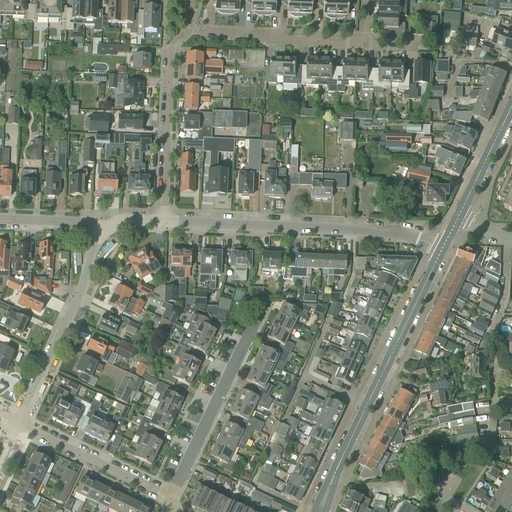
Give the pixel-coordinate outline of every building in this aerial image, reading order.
[(0,16),(12,17),(12,0),(0,0),(0,3),(0,16)] [(29,21),(30,6),(24,6),(24,0),(12,0),(12,17),(23,17),(23,21),(29,21)] [(36,0),(36,6),(30,6),(29,21),(36,21),(36,19),(48,19),(48,0),(36,0)] [(60,7),(60,0),(48,0),(48,19),(59,20),(59,22),(65,22),(66,13),(66,7),(60,7)] [(66,13),(65,22),(65,30),(73,31),(73,20),(84,20),(84,0),(72,0),(72,13),(66,13)] [(101,29),(102,17),(102,14),(96,14),(96,0),(87,0),(84,0),(84,20),(83,26),(94,26),(93,31),(101,32),(101,29)] [(208,0),(209,0),(215,1),(214,11),(217,11),(217,12),(221,14),(226,14),(226,0),(208,0)] [(226,0),(226,14),(232,15),(236,13),(236,12),(239,12),(239,2),(245,2),(245,0),(226,0)] [(245,0),(245,2),(251,2),(251,13),(253,13),(253,14),(257,16),(263,16),(263,0),(245,0)] [(272,13),(275,14),(275,3),(281,4),(281,0),(263,0),(263,16),(268,16),(272,15),(272,13)] [(281,0),(281,4),(287,4),(287,14),(289,14),(289,15),(294,17),(299,18),(299,0),(281,0)] [(299,0),(299,18),(304,18),(308,16),(308,15),(311,15),(311,5),(317,5),(317,0),(299,0)] [(335,0),(317,0),(317,5),(323,5),(323,16),(325,16),(325,17),(330,19),(335,19),(335,0)] [(335,0),(335,19),(340,19),(344,18),(344,17),(347,17),(348,6),(354,7),(353,0),(335,0)] [(405,10),(405,0),(393,0),(394,4),(380,4),(379,16),(399,17),(399,10),(405,10)] [(511,0),(495,0),(495,11),(511,12),(511,0)] [(107,18),(102,17),(101,29),(107,30),(108,23),(119,24),(120,4),(108,4),(107,18)] [(133,5),(120,4),(119,24),(126,24),(126,30),(130,30),(137,31),(138,19),(132,19),(133,5)] [(138,14),(138,19),(137,31),(137,35),(137,37),(140,38),(143,38),(143,30),(157,30),(157,23),(159,23),(159,7),(144,7),(143,14),(138,14)] [(488,15),(489,9),(471,7),(470,13),(471,13),(488,15)] [(399,24),(399,17),(379,16),(379,28),(393,29),(392,35),(404,35),(405,24),(399,24)] [(426,36),(436,36),(437,18),(427,18),(426,36)] [(511,35),(497,30),(492,44),(511,51),(511,35)] [(476,48),(477,34),(459,33),(444,32),(443,45),(458,46),(458,47),(457,50),(474,52),(475,48),(476,48)] [(129,53),(129,46),(100,45),(99,45),(98,55),(115,56),(115,53),(129,53)] [(228,60),(242,61),(243,53),(241,53),(241,52),(229,51),(228,58),(228,60)] [(202,68),(202,61),(202,55),(186,54),(186,67),(202,68)] [(132,70),(149,71),(150,56),(133,55),(133,58),(130,58),(130,62),(133,63),(132,70)] [(263,64),(263,55),(252,55),(252,64),(263,64)] [(277,84),(283,85),(283,77),(284,57),(279,57),(274,58),(274,59),(272,59),(271,70),(265,69),(264,84),(277,84)] [(284,57),(283,77),(283,85),(301,85),(302,71),(296,71),(296,60),(293,60),(294,59),(289,57),(284,57)] [(302,70),(302,71),(301,85),(319,86),(320,58),(313,58),(312,59),(308,59),(308,71),(302,70)] [(328,93),(337,93),(338,72),(332,72),(332,60),(328,60),(328,59),(320,58),(319,86),(326,86),(328,89),(328,93)] [(348,82),(355,82),(356,60),(348,60),(348,61),(344,61),(344,72),(338,72),(337,93),(344,93),(346,87),(348,87),(348,82)] [(373,91),(373,88),(374,73),(368,73),(368,62),(364,61),(364,60),(356,60),(355,82),(362,83),(362,90),(373,91)] [(391,84),(392,62),(384,61),(384,62),(380,62),(379,74),(374,73),(373,88),(380,89),(382,90),(385,91),(387,91),(388,92),(391,92),(391,84)] [(443,62),(438,61),(435,73),(443,74),(443,62)] [(409,90),(409,85),(410,75),(404,75),(404,63),(400,63),(400,62),(392,62),(391,84),(398,84),(398,89),(409,90)] [(429,84),(430,63),(415,62),(414,84),(429,84)] [(201,80),(201,74),(202,68),(186,67),(185,80),(201,80)] [(490,69),(487,79),(503,85),(507,75),(490,69)] [(438,86),(448,87),(450,80),(439,78),(438,86)] [(503,85),(487,79),(481,78),(479,83),(485,83),(483,88),(499,94),(503,85)] [(125,83),(124,107),(142,108),(142,84),(125,83)] [(185,86),(184,98),(197,98),(198,86),(185,86)] [(430,88),(430,98),(443,98),(443,88),(430,88)] [(468,98),(479,97),(495,104),(499,94),(483,88),(481,91),(470,92),(468,98)] [(479,97),(476,107),(492,113),(495,104),(479,97)] [(197,111),(197,105),(197,98),(184,98),(184,110),(197,111)] [(427,102),(425,113),(440,112),(439,101),(427,102)] [(69,102),(69,110),(78,111),(78,103),(69,102)] [(488,123),(492,113),(476,107),(473,113),(454,113),(452,121),(470,124),(473,116),(488,123)] [(7,125),(18,126),(19,109),(8,109),(7,125)] [(183,130),(183,131),(197,132),(197,142),(203,142),(204,139),(211,139),(212,128),(231,129),(243,129),(244,113),(212,112),(212,114),(200,113),(200,118),(184,118),(183,124),(182,124),(182,130),(183,130)] [(108,116),(89,115),(89,133),(107,133),(108,116)] [(118,130),(141,130),(141,117),(118,117),(118,130)] [(277,133),(290,133),(291,120),(278,120),(277,133)] [(355,126),(341,125),(341,140),(355,141),(355,126)] [(445,127),(445,133),(445,134),(451,134),(474,144),(477,135),(463,129),(463,128),(456,125),(455,129),(450,127),(445,127)] [(445,134),(444,137),(450,140),(449,142),(448,144),(456,148),(456,146),(470,152),(474,144),(451,134),(445,134)] [(139,136),(124,135),(124,143),(139,144),(139,136)] [(109,137),(95,136),(94,149),(101,150),(102,148),(103,145),(103,143),(109,144),(109,137)] [(262,136),(261,149),(275,150),(276,137),(262,136)] [(387,136),(387,145),(408,145),(412,145),(412,136),(387,136)] [(140,137),(139,145),(146,146),(150,146),(151,137),(140,137)] [(234,140),(211,139),(204,139),(203,142),(203,144),(206,144),(206,153),(210,153),(209,155),(209,171),(208,171),(207,195),(225,196),(226,174),(215,174),(216,156),(217,156),(218,153),(233,154),(234,140)] [(32,161),(40,162),(41,140),(32,140),(32,161)] [(259,174),(261,141),(244,141),(244,149),(247,149),(246,167),(243,167),(243,173),(238,172),(238,173),(237,173),(236,187),(237,187),(237,196),(240,196),(240,198),(249,198),(249,197),(251,197),(252,174),(259,174)] [(94,142),(84,142),(83,142),(82,163),(93,164),(94,142)] [(408,153),(408,145),(387,145),(377,144),(377,152),(408,153)] [(132,193),(138,194),(139,170),(138,170),(139,168),(139,155),(139,152),(133,152),(133,172),(128,171),(128,177),(129,177),(128,192),(132,192),(132,193)] [(435,158),(440,160),(463,170),(466,161),(451,155),(450,157),(438,152),(435,158)] [(46,170),(45,197),(56,198),(57,193),(59,193),(59,180),(65,180),(66,155),(57,155),(57,170),(46,170)] [(181,186),(181,193),(187,193),(187,195),(192,195),(192,193),(194,194),(195,172),(187,172),(187,171),(187,168),(190,168),(190,162),(191,155),(182,155),(182,167),(182,174),(181,174),(181,182),(181,186)] [(463,170),(440,160),(438,165),(446,169),(444,172),(459,178),(463,170)] [(511,162),(511,164),(511,169),(510,173),(507,172),(505,177),(508,178),(504,186),(501,185),(499,190),(501,191),(498,199),(506,204),(504,208),(511,212),(511,162)] [(101,192),(107,192),(108,166),(98,165),(97,176),(98,176),(97,191),(101,191),(101,192)] [(138,170),(139,170),(138,194),(143,194),(143,193),(148,193),(149,178),(144,178),(145,165),(139,165),(139,168),(138,170)] [(114,166),(108,166),(107,192),(113,192),(113,191),(117,191),(117,177),(113,177),(114,166)] [(322,168),(322,176),(321,200),(327,200),(327,199),(331,199),(331,185),(327,185),(327,168),(322,168)] [(8,170),(2,170),(0,197),(4,197),(5,198),(8,198),(9,197),(10,197),(11,170),(8,170)] [(69,196),(83,196),(84,178),(86,178),(86,170),(79,170),(79,178),(70,177),(69,196)] [(430,174),(416,171),(413,183),(427,186),(430,174)] [(36,173),(21,172),(20,198),(22,198),(22,199),(27,199),(27,198),(33,199),(34,183),(35,183),(36,173)] [(268,197),(268,198),(273,198),(274,174),(269,174),(268,174),(268,182),(264,182),(263,197),(268,197)] [(280,174),(274,174),(273,198),(279,198),(279,197),(283,197),(284,183),(280,182),(280,174)] [(315,198),(315,200),(321,200),(322,176),(299,175),(298,186),(311,186),(311,198),(315,198)] [(354,180),(354,188),(363,188),(363,181),(354,180)] [(387,192),(387,183),(379,182),(379,192),(387,192)] [(446,196),(449,196),(449,188),(428,187),(427,204),(444,205),(445,204),(446,201),(446,196)] [(45,268),(52,268),(53,244),(50,244),(49,243),(48,241),(46,241),(45,241),(43,242),(43,244),(40,244),(40,250),(36,250),(35,257),(39,258),(39,259),(46,260),(45,268)] [(0,272),(4,272),(9,272),(10,251),(5,251),(5,243),(2,243),(1,242),(0,242),(0,272)] [(21,246),(20,246),(18,246),(18,255),(15,255),(15,264),(17,264),(17,267),(16,267),(16,273),(23,273),(24,268),(22,268),(22,265),(29,265),(29,257),(29,247),(27,247),(27,246),(27,245),(26,245),(26,244),(25,244),(25,243),(24,243),(23,243),(22,243),(22,244),(21,244),(21,245),(21,246)] [(146,249),(137,254),(146,269),(150,275),(155,272),(160,270),(151,255),(150,256),(146,249)] [(472,264),(481,267),(486,251),(479,250),(477,255),(461,249),(457,258),(472,264)] [(180,279),(181,252),(177,252),(177,250),(172,250),(172,252),(171,252),(170,274),(173,274),(173,276),(174,276),(174,279),(176,279),(180,279)] [(184,252),(181,252),(180,279),(180,280),(184,280),(184,279),(185,270),(190,270),(191,252),(190,252),(190,251),(184,251),(184,252)] [(201,252),(201,258),(200,277),(204,277),(204,282),(209,283),(211,252),(206,251),(206,252),(201,252)] [(216,252),(211,252),(209,283),(209,291),(215,291),(215,276),(220,277),(220,276),(225,276),(225,266),(220,266),(221,253),(216,253),(216,252)] [(239,277),(241,253),(236,253),(236,254),(231,253),(230,269),(234,269),(234,282),(238,282),(239,277)] [(250,270),(251,260),(251,254),(246,254),(246,253),(241,253),(239,277),(238,282),(246,282),(246,270),(250,270)] [(150,275),(146,269),(137,254),(129,260),(132,266),(131,267),(140,281),(150,276),(150,275)] [(262,255),(262,271),(261,275),(268,275),(269,271),(279,271),(279,255),(262,255)] [(295,256),(294,270),(306,271),(307,256),(295,256)] [(320,257),(307,256),(306,271),(311,271),(319,271),(320,257)] [(319,271),(327,272),(333,272),(333,258),(320,257),(319,271)] [(345,258),(333,258),(333,272),(344,272),(345,272),(345,258)] [(382,268),(382,269),(394,275),(397,268),(395,268),(396,259),(377,258),(377,268),(382,268)] [(457,258),(453,266),(468,272),(469,272),(471,268),(479,271),(481,267),(472,264),(457,258)] [(355,259),(355,270),(361,270),(365,270),(365,259),(355,259)] [(395,268),(397,268),(394,275),(406,281),(416,263),(414,260),(396,259),(395,268)] [(485,269),(490,272),(500,276),(500,266),(490,261),(485,269)] [(453,266),(449,274),(464,280),(471,283),(475,275),(469,272),(468,272),(453,266)] [(375,284),(391,290),(395,280),(375,271),(373,276),(377,279),(375,284)] [(344,277),(344,272),(333,272),(333,276),(332,283),(337,283),(337,277),(344,277)] [(490,272),(486,279),(496,284),(500,277),(500,276),(490,272)] [(464,280),(449,274),(445,282),(460,288),(470,293),(473,287),(468,285),(463,283),(464,280)] [(28,285),(30,286),(33,286),(33,277),(33,275),(26,275),(23,284),(28,285)] [(5,287),(19,293),(23,284),(9,278),(5,287)] [(49,295),(50,279),(33,279),(33,286),(30,286),(30,287),(49,295)] [(356,288),(360,280),(353,280),(350,288),(356,288)] [(387,299),(391,290),(375,284),(373,282),(371,287),(368,286),(366,290),(387,299)] [(470,293),(460,288),(445,282),(442,290),(456,296),(466,301),(470,293)] [(496,294),(500,287),(489,282),(485,290),(491,293),(492,292),(496,294)] [(158,292),(156,288),(153,290),(139,283),(136,289),(163,302),(158,292)] [(158,292),(163,302),(164,287),(165,283),(156,288),(158,292)] [(129,298),(131,294),(117,287),(117,288),(115,288),(114,291),(114,293),(113,296),(141,310),(144,303),(137,300),(136,301),(129,298)] [(176,287),(164,287),(163,302),(176,303),(178,303),(179,300),(179,297),(179,288),(176,287)] [(249,289),(248,301),(262,302),(263,289),(249,289)] [(384,307),(387,299),(366,290),(365,289),(363,293),(368,295),(366,300),(384,307)] [(456,296),(442,290),(438,298),(453,304),(463,309),(465,304),(456,300),(457,298),(466,302),(466,301),(456,296)] [(483,299),(485,300),(496,305),(499,297),(491,293),(485,290),(481,298),(483,299)] [(25,291),(18,304),(24,308),(25,306),(39,313),(40,312),(42,312),(43,309),(43,307),(45,302),(37,298),(37,297),(25,291)] [(232,301),(242,304),(245,294),(235,291),(232,301)] [(206,293),(194,293),(193,300),(193,306),(205,311),(206,293)] [(329,303),(332,304),(338,304),(342,294),(331,294),(329,303)] [(132,314),(138,316),(141,310),(113,296),(111,299),(109,300),(108,302),(109,304),(109,305),(122,312),(121,313),(130,317),(132,314)] [(232,301),(220,297),(218,305),(217,309),(218,309),(227,312),(228,312),(232,301)] [(347,307),(351,297),(346,297),(343,305),(347,307)] [(463,309),(453,304),(438,298),(433,307),(448,313),(450,314),(451,310),(460,314),(463,309)] [(492,314),(496,305),(485,300),(483,299),(479,308),(483,310),(492,314)] [(356,306),(380,316),(384,307),(366,300),(364,303),(359,301),(356,306)] [(9,307),(0,302),(0,311),(6,314),(9,307)] [(163,302),(160,308),(173,314),(176,308),(163,302)] [(189,306),(178,305),(175,312),(184,316),(189,306)] [(294,325),(295,324),(298,318),(306,322),(308,317),(306,316),(296,311),(282,305),(277,316),(294,325)] [(299,305),(296,311),(306,316),(309,309),(299,305)] [(376,324),(380,316),(356,306),(354,306),(352,311),(356,312),(355,315),(376,324)] [(330,307),(327,315),(333,317),(335,318),(339,310),(330,307)] [(430,315),(446,321),(452,325),(456,316),(450,314),(448,313),(433,307),(430,315)] [(476,314),(489,320),(492,314),(478,308),(476,314)] [(217,312),(216,318),(225,320),(227,312),(218,309),(217,312)] [(1,317),(0,319),(0,325),(11,331),(21,335),(27,321),(17,316),(17,317),(10,314),(10,315),(8,319),(5,318),(1,317)] [(186,332),(193,335),(210,343),(215,332),(211,330),(213,325),(193,315),(188,325),(189,325),(186,332)] [(355,315),(352,324),(373,333),(376,324),(355,315)] [(446,321),(430,315),(426,323),(441,329),(448,333),(452,325),(446,321)] [(98,327),(98,328),(114,335),(117,328),(122,330),(124,326),(118,323),(104,316),(101,321),(100,321),(97,326),(98,327)] [(277,316),(272,327),(290,335),(293,329),(301,333),(303,328),(295,324),(294,325),(277,316)] [(343,321),(333,318),(330,325),(340,329),(343,321)] [(476,319),(473,325),(479,329),(485,331),(488,324),(476,318),(476,319)] [(169,323),(161,319),(155,333),(163,337),(164,334),(169,323)] [(129,322),(127,327),(136,332),(139,327),(129,322)] [(369,341),(373,333),(352,324),(349,323),(347,328),(349,329),(348,332),(354,334),(353,335),(369,341)] [(444,341),(448,333),(441,329),(426,323),(422,332),(438,338),(444,341)] [(311,324),(308,331),(310,332),(314,334),(317,327),(311,324)] [(336,337),(340,329),(330,325),(326,333),(332,335),(336,337)] [(482,337),(485,331),(479,329),(473,325),(472,325),(469,331),(482,337)] [(278,350),(289,355),(294,346),(286,342),(290,335),(272,327),(267,338),(280,345),(278,350)] [(463,338),(478,345),(481,339),(458,328),(456,331),(464,335),(463,338)] [(440,348),(448,352),(452,345),(444,341),(438,338),(422,332),(418,340),(434,346),(436,343),(441,346),(440,348)] [(332,335),(326,333),(323,340),(323,341),(328,344),(332,335)] [(210,343),(193,335),(189,342),(182,338),(177,347),(189,353),(191,348),(205,354),(210,343)] [(344,341),(350,343),(352,338),(346,335),(344,341)] [(353,335),(352,338),(350,343),(365,350),(369,341),(353,335)] [(93,337),(87,348),(102,355),(99,360),(107,364),(112,353),(115,347),(93,337)] [(413,351),(411,357),(410,359),(420,363),(421,360),(426,362),(428,357),(429,358),(434,346),(418,340),(413,351)] [(347,349),(350,343),(344,341),(341,346),(347,349)] [(0,358),(9,363),(13,353),(5,349),(7,347),(0,343),(0,358)] [(365,350),(350,343),(347,349),(346,352),(362,358),(365,350)] [(115,354),(125,359),(129,361),(134,351),(129,349),(120,344),(115,354)] [(468,346),(465,351),(473,354),(475,349),(468,346)] [(186,358),(189,353),(177,347),(173,357),(180,360),(177,367),(194,375),(200,364),(186,358)] [(274,368),(274,367),(277,361),(285,365),(289,355),(278,350),(275,354),(262,348),(256,359),(274,368)] [(336,357),(342,360),(345,355),(329,348),(327,353),(336,357)] [(314,357),(320,360),(324,352),(318,349),(314,357)] [(343,360),(358,367),(362,358),(346,352),(345,355),(342,360),(343,360)] [(465,359),(464,365),(467,365),(467,368),(473,368),(473,372),(470,372),(470,378),(472,378),(472,379),(484,379),(485,360),(483,360),(484,352),(476,352),(476,355),(474,356),(473,356),(467,357),(467,359),(465,359)] [(144,355),(140,363),(148,367),(152,359),(144,355)] [(75,368),(75,369),(76,370),(75,371),(81,374),(78,379),(87,384),(93,371),(99,374),(102,368),(96,365),(92,363),(92,362),(82,357),(78,365),(77,365),(76,365),(75,368)] [(311,377),(326,384),(329,377),(315,371),(320,360),(314,357),(308,372),(311,377)] [(9,363),(0,358),(0,371),(4,373),(9,363)] [(256,359),(251,370),(269,379),(272,372),(280,376),(282,371),(274,367),(274,368),(256,359)] [(358,367),(343,360),(342,360),(340,365),(339,369),(354,375),(358,367)] [(173,365),(170,372),(166,370),(161,380),(173,385),(176,380),(189,386),(194,375),(177,367),(173,365)] [(427,374),(426,367),(413,371),(415,377),(427,374)] [(350,386),(354,375),(339,369),(334,380),(335,380),(332,386),(339,389),(342,383),(350,386)] [(257,393),(269,398),(273,389),(266,385),(269,379),(251,370),(246,381),(259,387),(257,393)] [(135,392),(135,391),(136,392),(142,381),(142,380),(138,378),(135,383),(124,378),(114,398),(126,404),(132,391),(135,392)] [(66,387),(77,392),(80,387),(69,381),(66,387)] [(160,404),(177,412),(182,401),(169,394),(171,389),(160,383),(155,393),(159,395),(156,402),(160,404)] [(313,398),(314,396),(310,394),(314,385),(310,384),(308,388),(303,386),(298,398),(308,403),(311,404),(313,398)] [(51,418),(62,423),(70,406),(64,403),(68,393),(58,388),(49,407),(55,410),(51,418)] [(394,400),(410,409),(414,401),(415,401),(418,396),(415,395),(417,392),(409,388),(406,393),(400,390),(394,400)] [(135,391),(135,392),(132,398),(138,401),(141,394),(136,392),(135,391)] [(264,408),(265,407),(269,398),(257,393),(254,398),(241,391),(236,402),(253,411),(256,404),(264,408)] [(447,406),(444,392),(432,394),(435,408),(447,406)] [(294,408),(302,411),(304,412),(308,403),(298,398),(294,408)] [(324,410),(339,418),(344,408),(325,399),(323,403),(313,398),(311,404),(321,409),(324,411),(324,410)] [(284,399),(281,405),(283,406),(286,407),(289,401),(284,399)] [(405,417),(410,409),(394,400),(390,408),(405,417)] [(93,401),(91,407),(99,411),(101,405),(93,401)] [(70,406),(62,423),(73,429),(80,415),(85,418),(91,407),(81,402),(77,410),(70,406)] [(244,420),(241,425),(253,431),(258,421),(250,418),(253,411),(236,402),(230,414),(244,420)] [(463,413),(474,411),(472,403),(462,405),(463,413)] [(154,414),(155,414),(172,422),(177,412),(160,404),(157,410),(149,406),(147,411),(154,414)] [(100,411),(99,411),(91,407),(85,418),(90,420),(83,434),(95,439),(103,422),(97,419),(100,411)] [(118,420),(123,422),(129,409),(125,407),(118,420)] [(401,425),(405,417),(390,408),(386,417),(401,425)] [(339,418),(324,410),(324,411),(321,415),(319,420),(335,427),(339,418)] [(166,434),(172,422),(155,414),(154,414),(147,411),(143,418),(137,415),(136,419),(133,418),(131,422),(139,426),(151,432),(153,427),(166,434)] [(311,422),(317,425),(319,420),(315,418),(305,413),(304,412),(302,411),(299,418),(310,423),(311,422)] [(463,413),(452,415),(454,422),(460,421),(464,421),(475,419),(474,411),(463,413)] [(289,429),(293,430),(296,432),(297,430),(295,430),(299,422),(289,417),(284,426),(289,429)] [(386,417),(381,425),(396,433),(397,434),(400,435),(401,433),(406,424),(401,425),(386,417)] [(118,434),(123,422),(118,420),(113,418),(110,425),(103,422),(95,439),(106,444),(112,431),(118,434)] [(460,421),(454,422),(455,430),(456,430),(456,429),(476,427),(475,419),(464,421),(460,421)] [(315,429),(330,437),(335,427),(319,420),(317,425),(315,429)] [(264,424),(258,421),(253,431),(259,434),(264,424)] [(239,430),(225,424),(220,435),(238,443),(246,447),(253,431),(241,425),(239,430)] [(288,440),(293,430),(289,429),(284,426),(279,424),(274,433),(288,440)] [(397,434),(396,433),(381,425),(377,433),(395,443),(396,443),(397,441),(398,441),(403,439),(402,436),(401,433),(400,435),(397,434)] [(156,455),(161,444),(148,437),(151,432),(139,426),(134,436),(139,438),(136,445),(139,447),(156,455)] [(456,430),(457,436),(477,433),(476,427),(456,429),(456,430)] [(308,438),(310,439),(326,446),(330,437),(315,429),(312,428),(308,438)] [(269,443),(274,445),(283,449),(285,450),(289,441),(288,440),(274,433),(269,443)] [(377,433),(372,441),(388,449),(391,451),(393,448),(401,445),(403,439),(398,441),(397,441),(396,443),(395,443),(377,433)] [(457,436),(459,443),(478,441),(477,433),(457,436)] [(220,435),(215,446),(232,454),(236,447),(244,451),(246,447),(238,443),(220,435)] [(122,438),(116,436),(111,447),(116,449),(122,438)] [(321,456),(326,446),(310,439),(308,438),(303,447),(306,448),(321,456)] [(386,453),(388,449),(372,441),(368,449),(388,460),(390,455),(386,453)] [(459,443),(461,455),(480,452),(478,441),(459,443)] [(279,459),(283,449),(274,445),(270,454),(275,457),(279,459)] [(223,463),(220,468),(232,474),(237,465),(229,461),(232,454),(215,446),(209,457),(223,463)] [(151,466),(156,455),(139,447),(136,454),(128,450),(126,454),(151,466)] [(303,447),(299,456),(301,458),(316,465),(321,456),(306,448),(303,447)] [(368,449),(364,457),(383,468),(388,460),(368,449)] [(28,465),(45,473),(50,462),(34,454),(28,465)] [(267,461),(272,463),(275,457),(270,454),(267,461)] [(294,466),(297,467),(312,475),(316,465),(301,458),(299,456),(294,466)] [(383,468),(364,457),(359,465),(364,468),(361,474),(359,478),(364,480),(382,477),(381,472),(383,468)] [(266,464),(262,474),(272,479),(277,469),(266,464)] [(39,484),(45,473),(28,465),(23,476),(39,484)] [(312,475),(297,467),(292,477),(307,484),(312,475)] [(419,471),(418,467),(412,469),(413,473),(404,475),(409,499),(419,495),(418,490),(425,488),(422,476),(416,478),(414,473),(419,471)] [(493,468),(491,472),(498,476),(500,472),(493,468)] [(213,482),(214,480),(217,475),(204,469),(202,474),(211,478),(210,481),(213,482)] [(72,472),(66,484),(72,486),(77,475),(72,472)] [(498,476),(491,472),(489,475),(496,480),(498,476)] [(272,479),(262,474),(260,473),(256,483),(268,489),(272,479)] [(23,476),(18,487),(34,495),(39,484),(23,476)] [(303,494),(307,484),(292,477),(289,476),(285,485),(292,488),(303,494)] [(75,494),(87,499),(94,483),(83,478),(75,494)] [(511,484),(505,481),(499,491),(511,499),(511,484)] [(94,483),(87,499),(97,505),(105,488),(94,483)] [(197,493),(190,506),(191,506),(196,508),(195,511),(199,511),(208,493),(208,492),(209,490),(197,484),(195,485),(192,490),(197,493)] [(303,494),(292,488),(285,485),(280,495),(298,503),(303,494)] [(34,495),(18,487),(12,499),(13,499),(10,504),(26,511),(31,511),(33,507),(29,506),(34,495)] [(70,489),(65,487),(62,494),(66,497),(70,489)] [(116,494),(105,488),(97,505),(109,510),(116,494)] [(480,489),(478,493),(484,497),(485,497),(487,494),(480,489)] [(367,510),(371,501),(349,491),(345,500),(367,510)] [(508,511),(511,505),(511,499),(499,491),(492,502),(507,511),(508,511)] [(210,511),(218,497),(208,493),(199,511),(210,511)] [(273,500),(259,493),(258,493),(256,496),(267,502),(268,504),(270,505),(273,500)] [(475,497),(482,501),(484,497),(478,493),(475,497)] [(62,494),(58,502),(63,504),(66,497),(62,494)] [(116,494),(109,510),(112,511),(121,511),(127,499),(116,494)] [(221,511),(227,501),(218,497),(210,511),(221,511)] [(232,511),(236,506),(238,502),(229,497),(227,501),(221,511),(232,511)] [(507,511),(492,502),(485,497),(484,497),(482,501),(480,504),(488,508),(485,511),(507,511)] [(69,511),(74,501),(69,499),(64,510),(68,511),(69,511)] [(134,511),(138,504),(127,499),(121,511),(134,511)] [(279,510),(282,504),(273,500),(270,505),(279,510)] [(371,511),(372,511),(367,510),(345,500),(341,510),(346,511),(371,511)] [(375,501),(374,507),(384,510),(385,503),(375,501)] [(417,511),(418,511),(405,503),(399,511),(417,511)]
